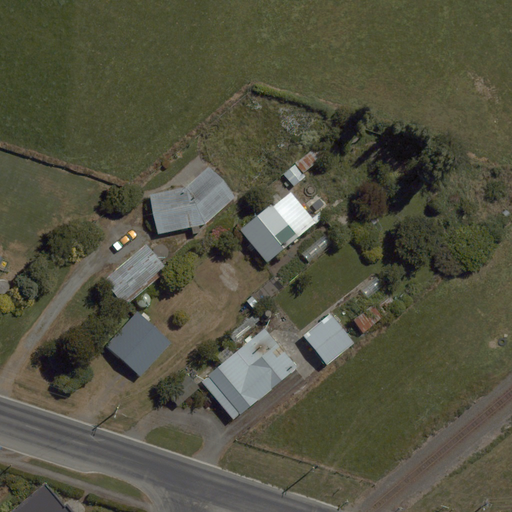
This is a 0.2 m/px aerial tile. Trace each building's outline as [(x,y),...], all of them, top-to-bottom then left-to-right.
[(360,137),(347,125),(337,135),(349,147),(360,137)] [(280,174),(293,189),(307,177),(304,174),(324,157),(314,145),(280,174)] [(181,188),(149,194),(156,236),(207,226),(239,198),(208,164),(181,188)] [(402,173),(372,174),(373,205),(403,204),(402,173)] [(288,193),(238,232),(264,264),(313,225),(288,193)] [(88,206),(65,199),(60,215),(83,222),(88,206)] [(146,245),(104,281),(123,304),(166,268),(146,245)] [(364,335),(383,317),(355,286),(335,304),(364,335)] [(354,344),(327,310),(298,333),(326,367),(354,344)] [(263,328),(199,380),(232,420),(296,368),(263,328)] [(64,511),(45,488),(15,511),(64,511)]
